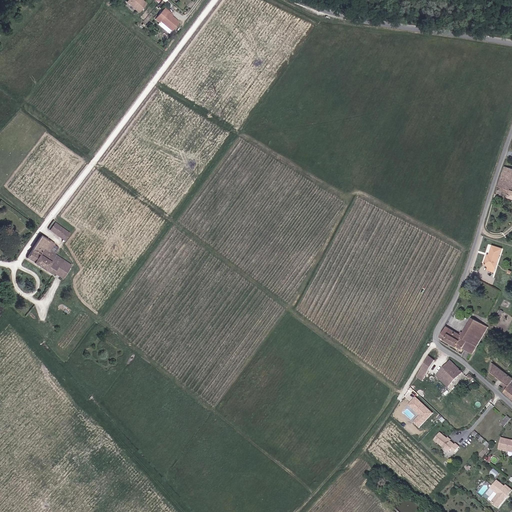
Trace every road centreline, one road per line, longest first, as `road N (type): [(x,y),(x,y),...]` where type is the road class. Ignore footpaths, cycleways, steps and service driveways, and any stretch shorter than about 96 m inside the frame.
road 1 (unclassified): [(215,0),(27,247)]
road 2 (unclassified): [(511,135),(464,280),(437,334)]
road 3 (unclassified): [(306,0),(511,42)]
